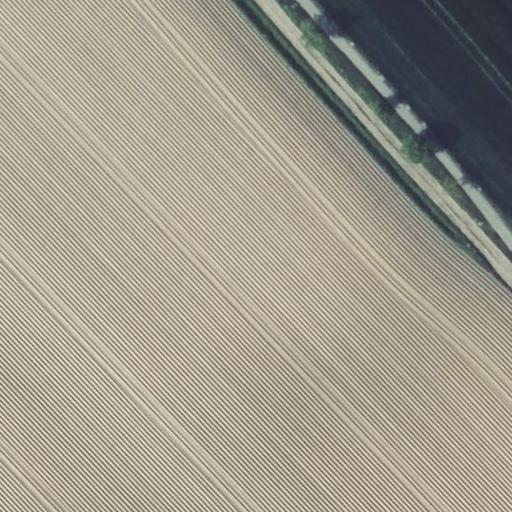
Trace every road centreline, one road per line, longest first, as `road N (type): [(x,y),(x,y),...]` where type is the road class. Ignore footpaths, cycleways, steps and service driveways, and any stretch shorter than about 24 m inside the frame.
road 1 (track): [(511,277),(262,0)]
road 2 (track): [(302,0),(462,177),(511,245)]
